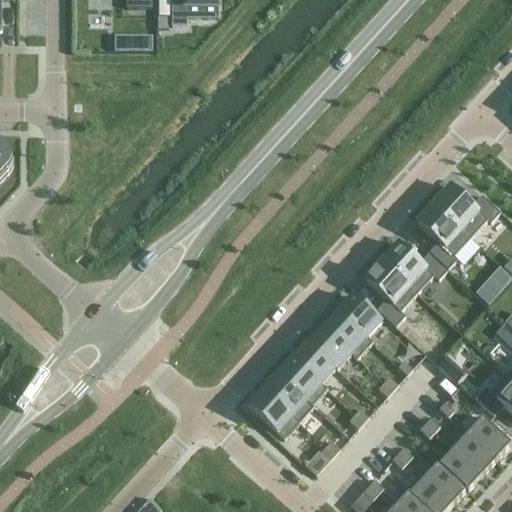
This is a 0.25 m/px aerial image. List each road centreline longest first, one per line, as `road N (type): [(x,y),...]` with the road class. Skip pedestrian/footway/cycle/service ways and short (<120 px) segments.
road 1 (residential): [(192,409),(469,116)]
road 2 (secondary): [(407,0),(201,226)]
road 3 (secondary): [(14,432),(61,405),(124,338)]
road 4 (secondary): [(94,313),(37,382),(14,432)]
road 5 (secondary): [(201,226),(152,254),(94,313)]
road 6 (secondary): [(124,338),(180,274),(201,226)]
road 7 (residential): [(203,422),(301,511)]
road 8 (residential): [(7,239),(35,203),(51,123)]
road 9 (residential): [(51,123),(53,0)]
road 10 (residential): [(203,422),(121,511)]
